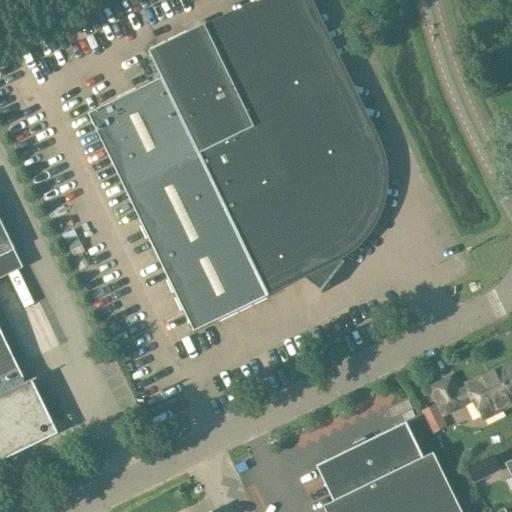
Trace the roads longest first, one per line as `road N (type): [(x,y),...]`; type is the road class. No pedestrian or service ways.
road 1 (unclassified): [(76,511),(511,293)]
road 2 (tertiary): [(430,0),(458,95),(511,199)]
